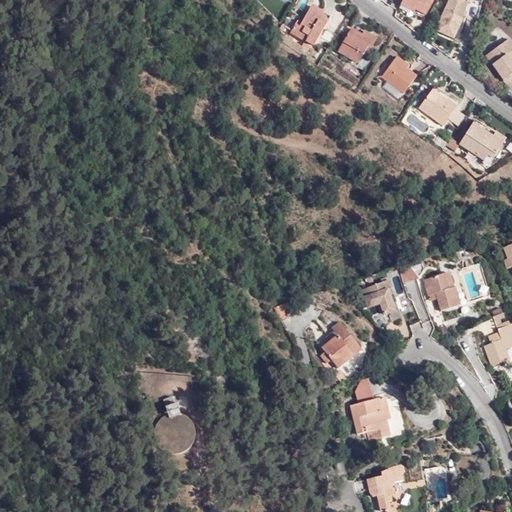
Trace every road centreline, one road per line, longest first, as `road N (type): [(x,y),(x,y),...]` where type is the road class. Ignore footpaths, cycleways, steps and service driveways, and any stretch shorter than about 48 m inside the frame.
road 1 (residential): [(360,0),(511,113)]
road 2 (residential): [(511,455),(475,386),(430,348)]
